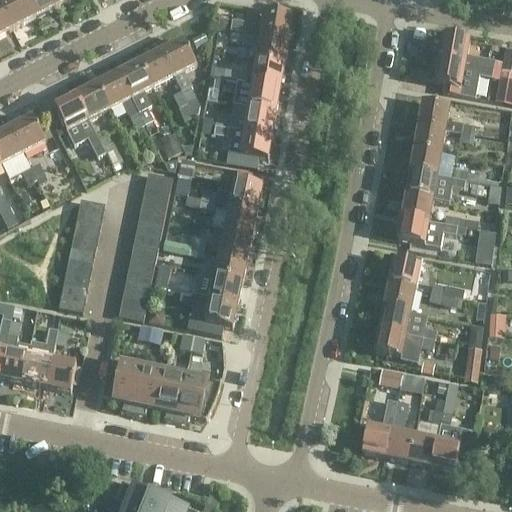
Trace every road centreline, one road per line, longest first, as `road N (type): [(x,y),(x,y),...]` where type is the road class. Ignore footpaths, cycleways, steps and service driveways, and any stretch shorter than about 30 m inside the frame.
road 1 (residential): [(292,482),(387,7)]
road 2 (residential): [(326,0),(231,469)]
road 3 (residential): [(0,420),(231,469)]
road 4 (residential): [(0,86),(173,0)]
road 5 (residential): [(292,482),(437,511)]
road 6 (residential): [(511,27),(387,7)]
